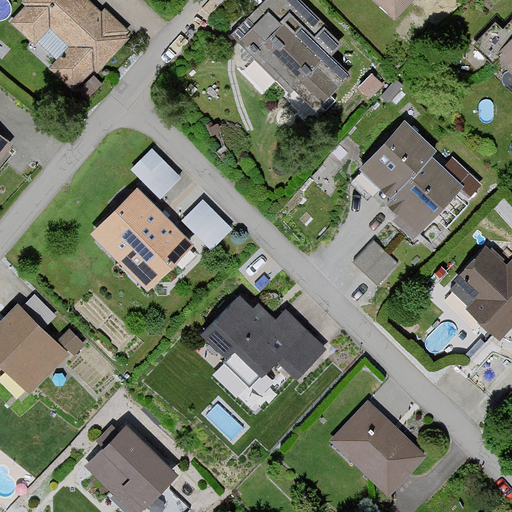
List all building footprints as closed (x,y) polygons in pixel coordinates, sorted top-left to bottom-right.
[(19,0),(17,3),(22,8),(7,24),(28,44),(45,27),(68,49),(48,70),(69,89),(89,68),(93,72),(129,35),(100,7),(96,12),(83,0),(19,0)] [(320,25),(294,0),(261,0),(226,36),(284,92),(287,90),(307,110),(345,72),(326,54),(336,44),(318,27),(320,25)] [(406,0),(370,0),(389,18),(406,0)] [(511,21),(508,18),(496,31),(489,24),(466,48),(484,65),(490,58),(511,77),(511,21)] [(376,87),(366,77),(353,90),(363,99),(376,87)] [(380,208),(408,234),(464,175),(446,158),(437,168),(425,156),(431,150),(399,120),(353,168),(387,201),(380,208)] [(0,154),(9,143),(0,135),(0,154)] [(161,193),(182,172),(153,143),(132,163),(161,193)] [(186,241),(128,186),(82,235),(140,290),(186,241)] [(182,214),(212,245),(233,225),(204,194),(182,214)] [(394,268),(370,245),(351,264),(374,288),(394,268)] [(511,320),(511,251),(499,264),(481,246),(452,276),(476,300),(464,313),(492,340),(511,320)] [(51,316),(31,296),(18,310),(10,303),(0,313),(0,375),(24,398),(65,356),(38,330),(51,316)] [(320,350),(280,309),(268,320),(251,303),(245,308),(233,296),(194,335),(220,360),(229,351),(253,375),(270,358),(290,379),(320,350)] [(386,321),(405,339),(416,328),(396,310),(386,321)] [(80,346),(64,330),(56,338),(71,354),(80,346)] [(419,458),(362,403),(322,444),(379,499),(419,458)] [(133,511),(168,473),(118,428),(80,469),(127,511),(133,511)]
